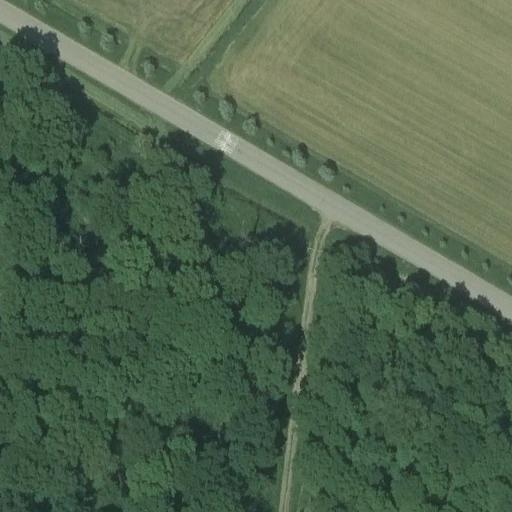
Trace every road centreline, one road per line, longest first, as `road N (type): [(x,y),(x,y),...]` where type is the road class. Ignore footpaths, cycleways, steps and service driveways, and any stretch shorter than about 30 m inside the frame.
road 1 (unclassified): [(511,310),(0,12)]
road 2 (track): [(283,177),(255,511)]
